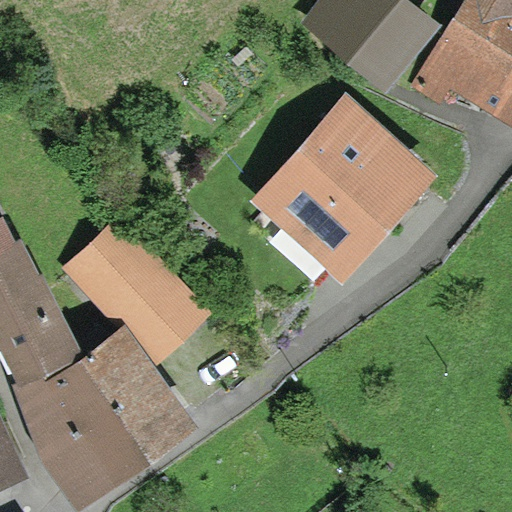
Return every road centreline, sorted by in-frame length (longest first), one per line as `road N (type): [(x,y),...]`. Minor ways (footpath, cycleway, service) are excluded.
road 1 (residential): [(67,511),(301,350),(424,252),(507,137)]
road 2 (residential): [(384,94),(507,137)]
